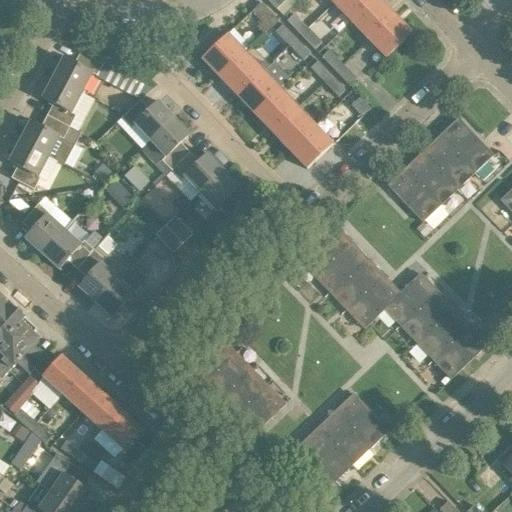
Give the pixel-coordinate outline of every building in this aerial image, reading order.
[(283,0),(265,0),(276,11),(285,2),(283,0)] [(316,0),(327,11),(338,0),(316,0)] [(375,0),(338,0),(327,11),(328,11),(333,6),(351,24),(375,0)] [(395,17),(378,0),(375,0),(351,24),(368,42),(395,17)] [(261,4),(251,13),(261,24),(256,29),(263,36),(278,23),(261,4)] [(300,38),(308,30),(293,16),(286,23),(300,38)] [(412,36),(395,17),(368,42),(386,61),(412,36)] [(289,48),(296,41),(282,26),(274,34),(289,48)] [(300,38),(314,52),(321,44),(308,30),(300,38)] [(219,80),(245,55),(227,36),(201,61),(219,80)] [(302,62),(310,55),(296,41),(289,48),(302,62)] [(269,67),(251,49),(245,55),(219,80),(236,98),(263,73),(269,67)] [(335,74),(343,67),(328,52),(321,59),(335,74)] [(53,81),(81,96),(92,76),(97,78),(103,66),(80,54),(74,66),(64,61),(65,59),(64,59),(53,81)] [(331,78),(317,63),(310,70),(324,85),(331,78)] [(269,67),(263,73),(236,98),(254,116),(280,91),(290,82),(273,64),(269,67)] [(349,88),(356,81),(343,67),(335,74),(349,88)] [(140,102),(151,92),(109,69),(102,82),(140,102)] [(345,92),(331,78),(324,85),(337,99),(345,92)] [(71,115),(81,96),(53,81),(41,103),(43,103),(44,101),(53,106),(47,118),(70,130),(76,118),(71,115)] [(271,135),(298,110),(280,91),(254,116),(271,135)] [(350,108),(361,120),(371,111),(359,99),(350,108)] [(150,143),(173,121),(156,103),(155,103),(157,105),(149,112),(140,103),(121,120),(131,130),(134,127),(150,143)] [(298,110),(271,135),(289,153),(315,128),(298,110)] [(79,134),(70,130),(47,118),(41,130),(31,125),(32,123),(31,122),(20,144),(48,159),(62,166),(79,134)] [(458,119),(440,136),(476,174),(494,157),(458,119)] [(190,139),(173,121),(150,143),(165,159),(161,163),(171,173),(189,155),(180,145),(188,138),(189,140),(190,139)] [(333,147),(315,128),(289,153),(306,172),(333,147)] [(458,191),(476,174),(440,136),(422,153),(458,191)] [(38,179),(48,159),(20,144),(8,166),(9,167),(10,165),(18,169),(11,181),(34,192),(40,180),(38,179)] [(440,208),(458,191),(422,153),(404,171),(440,208)] [(199,195),(223,173),(205,155),(204,155),(206,157),(198,164),(189,155),(171,173),(180,182),(184,179),(199,195)] [(112,174),(105,168),(98,175),(106,182),(112,174)] [(422,225),(440,208),(404,171),(387,188),(422,225)] [(240,191),(223,173),(199,195),(214,211),(237,190),(239,192),(240,191)] [(132,199),(115,182),(103,193),(121,211),(132,199)] [(511,190),(499,202),(511,215),(511,190)] [(187,205),(180,197),(172,205),(179,213),(187,205)] [(42,256),(63,232),(47,217),(49,215),(39,206),(21,225),(31,234),(26,240),(24,239),(23,240),(42,256)] [(192,236),(174,218),(165,227),(182,246),(192,236)] [(153,237),(160,230),(152,223),(146,230),(153,237)] [(313,278),(350,242),(333,225),(296,260),(313,278)] [(422,225),(416,231),(424,239),(430,233),(422,225)] [(165,227),(155,237),(172,255),(182,246),(165,227)] [(80,247),(63,232),(42,256),(60,273),(61,272),(59,271),(67,263),(76,271),(94,252),(83,243),(80,247)] [(313,278),(330,296),(367,260),(350,242),(313,278)] [(76,287),(95,304),(128,268),(111,253),(107,257),(98,248),(94,252),(76,271),(86,280),(79,288),(77,287),(76,287)] [(384,278),(367,260),(330,296),(347,314),(384,278)] [(128,268),(95,304),(113,321),(114,320),(113,319),(145,283),(128,268)] [(292,275),(287,269),(281,275),(286,281),(292,275)] [(400,277),(408,285),(417,277),(409,269),(400,277)] [(384,312),(422,276),(420,275),(400,294),(384,278),(347,314),(362,329),(382,310),(384,312)] [(438,294),(422,276),(384,312),(401,330),(438,294)] [(401,330),(417,347),(455,311),(438,294),(401,330)] [(0,344),(24,320),(22,318),(22,315),(16,310),(14,311),(6,303),(0,309),(0,344)] [(417,347),(434,364),(472,328),(455,311),(417,347)] [(24,320),(0,344),(0,381),(16,365),(28,377),(45,358),(32,347),(39,340),(33,335),(37,330),(24,320)] [(472,328),(434,364),(451,382),(488,346),(472,328)] [(180,371),(197,389),(235,353),(218,335),(180,371)] [(197,389),(214,406),(252,371),(235,353),(197,389)] [(42,378),(62,396),(80,376),(60,358),(42,378)] [(214,406),(231,424),(269,389),(252,371),(214,406)] [(80,376),(62,396),(82,415),(100,394),(80,376)] [(15,416),(40,387),(30,378),(4,406),(15,416)] [(446,379),(441,384),(444,388),(450,382),(446,379)] [(269,389),(231,424),(248,442),(286,406),(269,389)] [(120,412),(100,394),(82,415),(102,433),(120,412)] [(353,396),(335,413),(371,450),(389,433),(353,396)] [(59,405),(43,420),(50,427),(60,418),(59,417),(65,412),(59,405)] [(36,425),(21,412),(14,420),(29,433),(36,425)] [(120,412),(102,433),(121,451),(140,430),(120,412)] [(317,430),(353,467),(371,450),(335,413),(317,430)] [(36,425),(29,433),(44,446),(51,438),(36,425)] [(28,433),(19,427),(13,435),(22,441),(28,433)] [(335,484),(353,467),(317,430),(299,447),(335,484)] [(60,451),(76,463),(82,454),(66,442),(60,451)] [(335,484),(299,447),(282,464),(317,501),(335,484)] [(76,463),(93,474),(99,466),(82,454),(76,463)] [(79,511),(91,496),(83,490),(90,479),(56,455),(35,484),(40,488),(75,511),(79,511)] [(511,476),(511,458),(503,467),(511,476)] [(18,511),(15,510),(17,511),(75,511),(40,488),(23,511),(18,511)] [(221,511),(204,498),(192,511),(221,511)] [(14,502),(10,509),(14,511),(15,510),(18,505),(14,502)] [(455,511),(447,503),(439,511),(455,511)]
